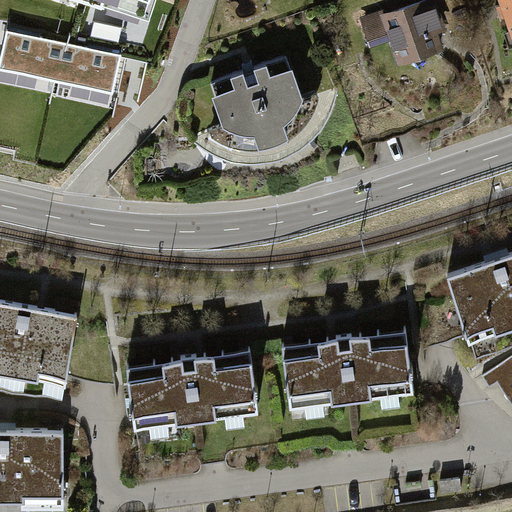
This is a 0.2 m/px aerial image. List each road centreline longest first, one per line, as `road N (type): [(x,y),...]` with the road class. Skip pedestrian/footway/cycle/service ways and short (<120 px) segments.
road 1 (residential): [(33,409),(100,411),(121,500),(511,448)]
road 2 (tertiary): [(511,151),(328,212),(251,228),(175,231),(62,219)]
road 3 (residential): [(62,219),(170,89),(204,0)]
